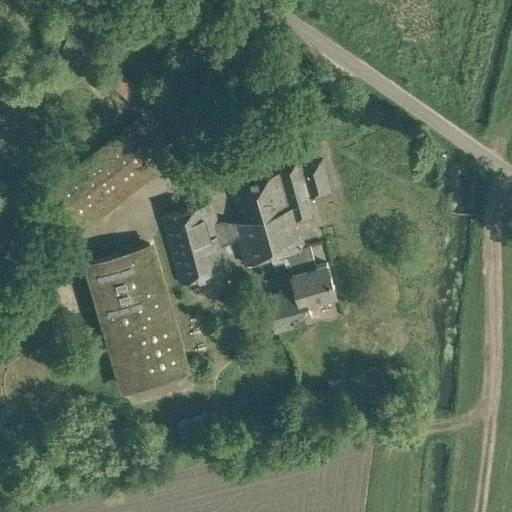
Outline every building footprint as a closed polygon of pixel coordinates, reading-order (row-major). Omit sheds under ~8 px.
[(80,68),(94,35),(72,25),(58,58),(80,68)] [(107,77),(132,100),(143,88),(118,65),(107,77)] [(176,157),(143,113),(47,186),(80,229),(176,157)] [(296,286),(266,295),(276,328),(311,318),(306,301),(336,293),(327,262),(316,265),(310,244),(305,245),(295,213),(313,208),(309,197),(330,191),(322,160),(301,165),(230,186),(240,221),(234,223),(245,263),(287,251),(293,272),(292,272),(296,286)] [(162,215),(181,282),(230,268),(212,200),(162,215)] [(88,262),(124,385),(185,367),(149,244),(88,262)] [(342,393),(341,381),(329,382),(330,394),(342,393)] [(208,432),(203,416),(179,424),(183,439),(208,432)]
